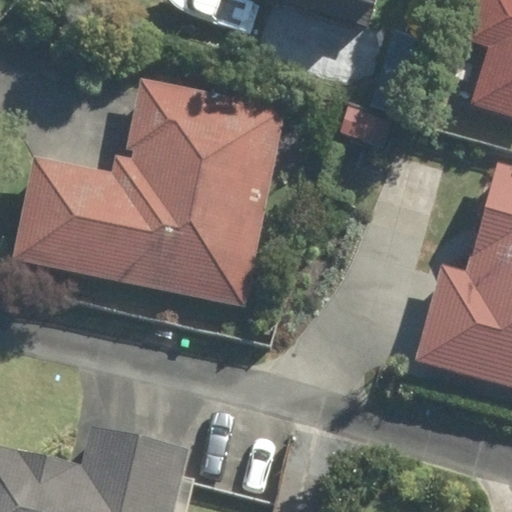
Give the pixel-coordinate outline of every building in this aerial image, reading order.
[(248,0),(363,37),(373,4),(387,9),(390,0),(248,0)] [(511,0),(476,0),(463,49),(487,55),(469,115),(511,127),(511,0)] [(349,76),(345,100),(370,105),(375,81),(349,76)] [(9,270),(242,316),(282,120),(137,90),(123,158),(133,160),(130,169),(111,165),(108,183),(30,168),(9,270)] [(413,369),(511,396),(511,177),(493,172),(464,281),(439,275),(413,369)] [(0,511),(161,511),(174,451),(78,430),(70,468),(0,453),(0,511)]
